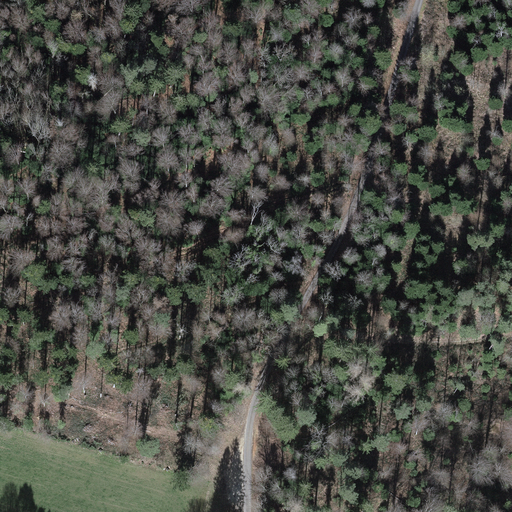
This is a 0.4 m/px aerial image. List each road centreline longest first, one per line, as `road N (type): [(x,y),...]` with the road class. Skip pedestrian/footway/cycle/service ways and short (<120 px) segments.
road 1 (unclassified): [(420,0),(348,215),(254,401),(247,511)]
road 2 (track): [(511,333),(458,340),(347,335),(274,355)]
